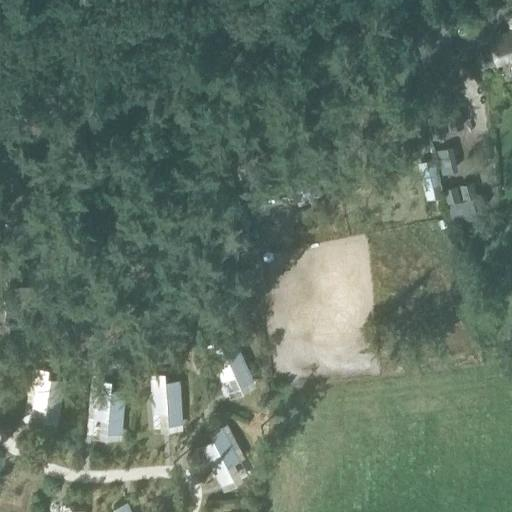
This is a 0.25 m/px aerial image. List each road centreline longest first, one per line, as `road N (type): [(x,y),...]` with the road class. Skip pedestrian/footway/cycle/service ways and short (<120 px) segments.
road 1 (track): [(191,511),(193,485),(167,472),(94,478),(40,463),(0,439)]
road 2 (unclassified): [(0,62),(159,0)]
